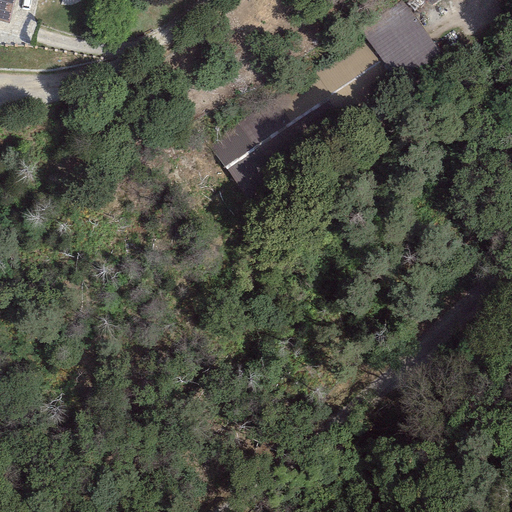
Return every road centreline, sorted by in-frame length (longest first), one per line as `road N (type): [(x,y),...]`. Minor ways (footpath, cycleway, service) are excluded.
road 1 (unclassified): [(172,511),(293,482),(511,286)]
road 2 (unclassified): [(214,0),(169,43),(110,75),(39,90),(0,87)]
